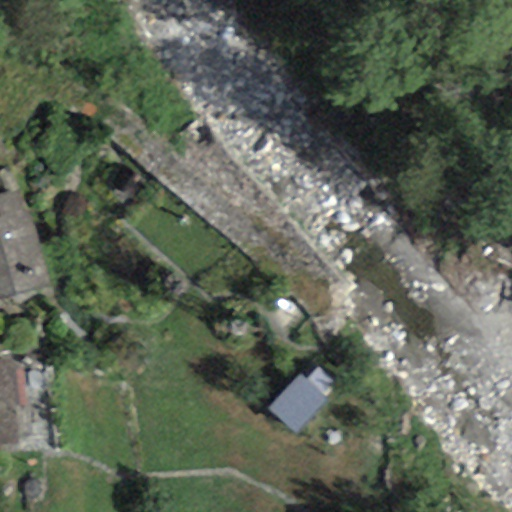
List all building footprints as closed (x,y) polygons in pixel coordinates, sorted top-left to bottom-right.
[(132,175),(120,191),(133,201),(145,186),(132,175)] [(0,307),(50,295),(25,197),(0,203),(0,307)] [(78,197),(58,210),(66,224),(87,211),(78,197)] [(5,356),(0,356),(0,441),(17,439),(5,356)] [(300,378),(267,414),(295,439),(327,403),(300,378)]
